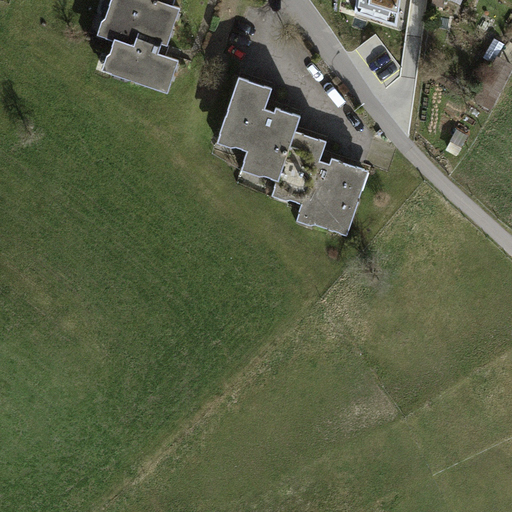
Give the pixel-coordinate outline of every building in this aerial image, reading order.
[(173,6),(155,0),(111,0),(105,18),(112,21),(106,38),(114,40),(109,53),(116,55),(110,73),(168,92),(179,59),(158,52),(160,47),(161,43),(167,45),(180,8),(173,6)] [(356,0),(355,11),(397,25),(400,0),(356,0)] [(477,93),(494,101),(511,67),(495,58),(477,93)] [(272,87),(239,76),(220,133),(237,138),(235,146),(247,150),(244,160),(266,168),(264,175),(278,180),(295,130),(300,114),(276,107),(275,111),(270,109),(265,108),(272,87)] [(326,141),(295,130),(278,180),(276,187),(292,192),(289,199),(302,203),(299,212),(316,218),(314,224),(347,235),(359,199),(354,197),(364,168),(331,157),(329,164),(325,162),(320,160),(326,141)]
